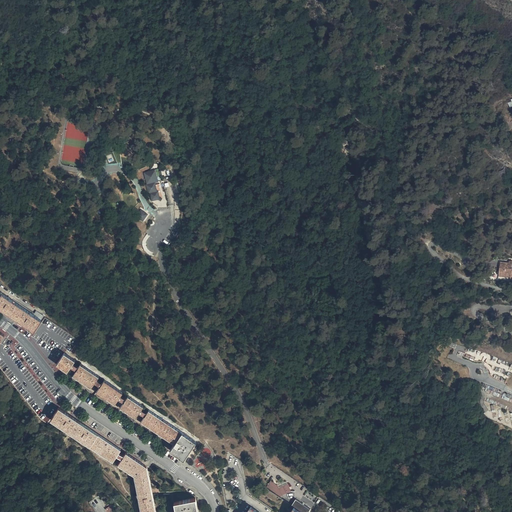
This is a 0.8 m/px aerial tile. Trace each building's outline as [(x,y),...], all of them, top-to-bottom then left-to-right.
[(146,170),(137,172),(144,200),(153,198),(146,170)] [(134,209),(129,217),(134,221),(139,213),(134,209)] [(511,255),(505,254),(502,270),(511,272),(511,255)] [(0,310),(17,322),(35,334),(43,322),(0,293),(0,310)] [(484,328),(478,326),(476,332),(482,334),(484,328)] [(75,361),(65,354),(57,366),(68,373),(71,368),(77,371),(79,368),(73,365),(75,361)] [(100,377),(81,365),(79,368),(77,371),(73,377),(92,389),(96,384),(101,388),(103,384),(98,381),(100,377)] [(124,393),(105,381),(103,384),(101,388),(98,393),(116,405),(120,400),(125,404),(127,400),(122,396),(124,393)] [(145,407),(129,397),(127,400),(125,404),(122,409),(137,419),(141,413),(146,417),(148,414),(143,410),(145,407)] [(121,451),(59,409),(51,421),(113,462),(116,457),(118,454),(121,451)] [(190,437),(150,411),(148,414),(146,417),(143,422),(172,442),(176,444),(172,451),(186,461),(198,442),(190,437)] [(198,511),(196,499),(175,503),(176,511),(156,511),(148,468),(147,468),(126,455),(124,458),(122,461),(119,466),(135,476),(142,511),(198,511)] [(268,483),(264,481),(260,487),(273,495),(285,489),(281,482),(273,486),(274,489),(267,486),(268,483)] [(289,497),(285,503),(300,511),(305,511),(304,506),(289,497)]
